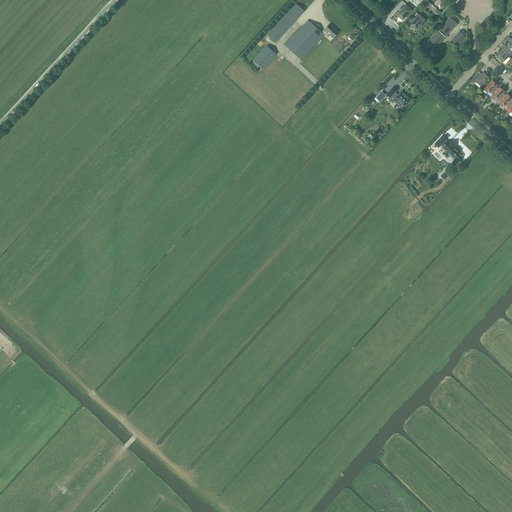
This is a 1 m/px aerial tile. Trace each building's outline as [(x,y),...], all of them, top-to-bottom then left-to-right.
[(276,43),(304,12),(296,4),(267,35),(276,43)] [(406,6),(402,9),(401,8),(398,10),(400,12),(399,13),(396,12),(395,14),(394,15),(394,16),(395,17),(395,18),(397,18),(398,18),(399,17),(403,21),(411,11),(406,6)] [(419,31),(426,23),(423,21),(424,21),(420,16),(416,20),(414,17),(409,22),(412,25),(411,25),(412,26),(411,27),(411,28),(413,30),(414,30),(415,29),(416,30),(416,29),(419,31)] [(428,56),(457,24),(450,18),(428,41),(427,41),(425,39),(422,42),(425,45),(421,49),(428,56)] [(333,39),(338,33),(329,24),(321,33),(308,21),(285,46),(302,61),(324,36),(326,33),(333,39)] [(463,30),(461,33),(460,32),(451,40),(458,47),(466,38),(465,37),(468,35),(463,30)] [(504,48),(502,50),(509,57),(511,52),(504,45),(502,47),(504,48)] [(262,70),(276,55),(267,47),(253,62),(262,70)] [(499,51),(497,53),(499,55),(497,57),(503,63),(509,57),(502,50),(500,52),(499,51)] [(477,74),(471,81),(473,83),(475,81),(481,87),(489,78),(483,72),(480,76),(477,74)] [(492,81),(484,90),(487,93),(487,94),(491,97),(498,89),(496,87),(497,86),(492,81)] [(393,88),(386,94),(390,98),(393,95),(396,99),(394,101),(400,107),(403,105),(405,107),(411,100),(401,91),(397,95),(395,93),(397,91),(393,88)] [(498,89),(491,97),(495,100),(494,100),(498,104),(499,103),(500,102),(506,96),(503,94),(505,92),(500,88),(498,89)] [(386,96),(382,92),(376,98),(380,102),(386,96)] [(500,102),(499,103),(502,107),(504,105),(505,106),(508,108),(511,103),(511,101),(511,100),(511,99),(507,94),(506,96),(500,102)] [(445,140),(442,137),(435,144),(439,147),(441,145),(445,140)] [(447,142),(445,140),(441,145),(443,147),(442,148),(445,151),(443,154),(447,158),(450,155),(453,158),(454,157),(457,160),(461,156),(458,153),(459,152),(452,146),(453,145),(450,142),(449,143),(448,142),(447,142)]
